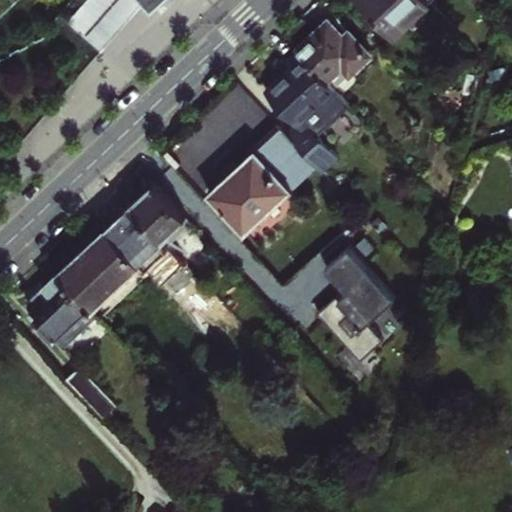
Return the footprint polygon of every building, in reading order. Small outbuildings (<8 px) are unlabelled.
[(378,0),(400,22),(412,11),(408,5),(413,0),(378,0)] [(424,0),(413,0),(408,5),(412,11),(424,0)] [(322,13),(299,34),(337,74),(358,56),(376,39),(354,16),(348,22),(330,5),(322,13)] [(303,108),(291,119),(318,147),(327,157),(342,143),(321,121),(353,90),(337,74),(299,34),(289,44),(295,51),(282,63),(270,74),(303,108)] [(296,170),(318,147),(291,119),(288,115),(254,148),(217,183),(254,220),(302,176),(296,170)] [(148,185),(138,194),(171,228),(195,207),(157,166),(152,173),(151,178),(153,180),(148,185)] [(114,215),(67,261),(102,298),(150,253),(114,215)] [(404,284),(358,235),(335,256),(354,276),(327,300),(371,347),(392,326),(378,309),(404,284)] [(158,261),(150,253),(102,298),(108,305),(110,307),(158,261)] [(102,298),(67,261),(55,271),(57,273),(48,282),(38,292),(77,334),(108,305),(102,298)] [(92,357),(79,368),(116,407),(129,396),(92,357)]
